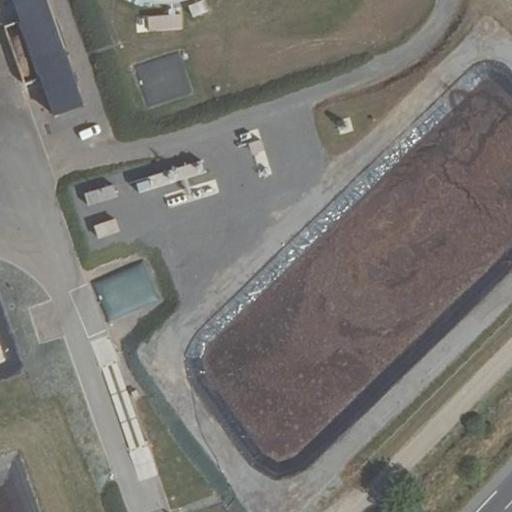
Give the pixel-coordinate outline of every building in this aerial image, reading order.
[(10,0),(47,116),(79,107),(46,0),(10,0)] [(146,13),(147,31),(181,29),(180,11),(146,13)] [(133,65),(142,105),(188,94),(179,54),(133,65)] [(139,194),(202,174),(198,161),(135,180),(139,194)] [(86,205),(115,198),(112,185),(83,192),(86,205)] [(114,218),(91,224),(95,239),(118,233),(114,218)] [(105,319),(156,302),(144,264),(93,280),(105,319)]
